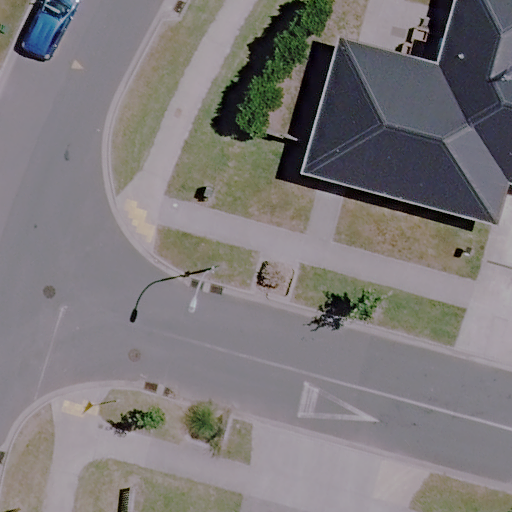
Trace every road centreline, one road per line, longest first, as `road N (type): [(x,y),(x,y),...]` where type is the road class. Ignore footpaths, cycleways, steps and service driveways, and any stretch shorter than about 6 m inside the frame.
road 1 (residential): [(511,428),(0,288)]
road 2 (residential): [(0,253),(121,0)]
